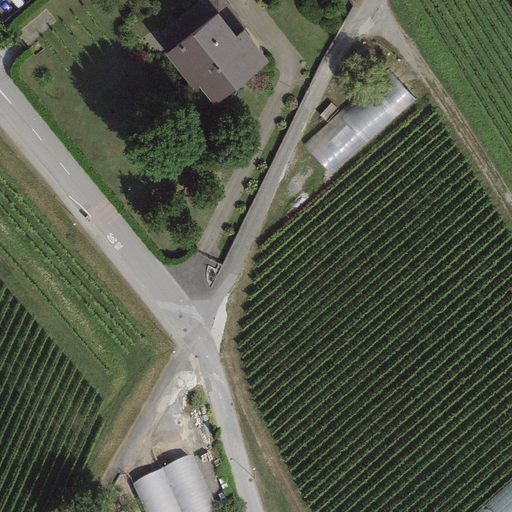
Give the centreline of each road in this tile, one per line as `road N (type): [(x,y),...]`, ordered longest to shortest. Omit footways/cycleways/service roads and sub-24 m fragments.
road 1 (unclassified): [(0,115),(197,337),(261,511)]
road 2 (track): [(197,337),(374,0)]
road 3 (track): [(511,202),(368,8)]
road 4 (unknown): [(97,511),(197,337)]
